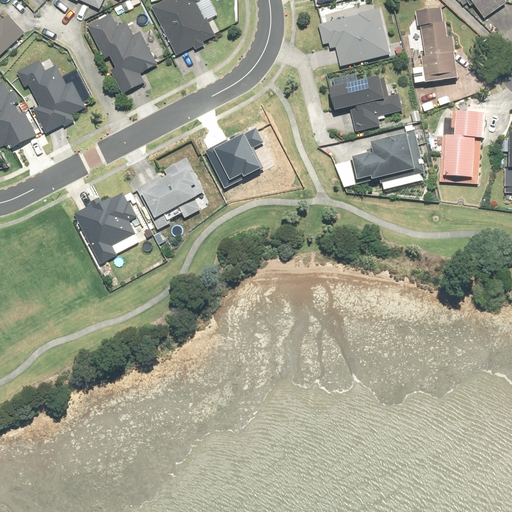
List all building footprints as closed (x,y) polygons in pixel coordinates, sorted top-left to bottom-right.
[(73,0),(78,2),(78,1),(99,11),(104,0),(73,0)] [(199,0),(166,0),(151,8),(176,56),(194,47),(196,51),(205,46),(203,43),(216,36),(206,18),(205,19),(197,5),(201,3),(199,0)] [(470,0),(484,20),(506,4),(503,0),(470,0)] [(421,58),(425,84),(459,78),(451,32),(448,32),(446,23),(444,24),(442,8),(415,12),(417,27),(420,27),(425,57),(421,58)] [(336,49),(340,68),(390,55),(379,9),(358,14),(358,15),(318,25),(323,46),(328,45),(330,50),(336,49)] [(0,55),(24,34),(8,16),(3,20),(0,17),(0,16),(0,15),(0,55)] [(111,15),(88,26),(105,60),(110,57),(116,69),(111,72),(122,94),(145,83),(140,74),(157,66),(141,32),(133,36),(126,22),(118,27),(111,15)] [(40,61),(17,73),(25,88),(29,86),(39,107),(33,110),(46,134),(64,125),(65,127),(75,122),(71,116),(86,108),(72,82),(67,85),(57,66),(45,72),(40,61)] [(389,96),(384,78),(379,79),(379,77),(329,89),(334,113),(351,109),(356,133),(380,127),(378,118),(403,112),(399,94),(389,96)] [(0,148),(5,146),(6,147),(11,145),(12,148),(37,136),(25,113),(20,115),(14,105),(19,102),(14,91),(9,93),(4,82),(0,84),(0,148)] [(451,118),(444,118),(439,183),(479,186),(482,139),(485,139),(487,114),(452,111),(451,118)] [(205,150),(225,189),(265,169),(254,147),(263,143),(256,128),(243,134),(242,131),(205,150)] [(425,174),(415,132),(371,142),(373,154),(371,155),(370,153),(351,157),(357,182),(371,178),(372,181),(379,180),(381,185),(425,174)] [(161,177),(136,189),(157,231),(171,224),(169,220),(182,214),(184,219),(201,211),(195,199),(197,198),(196,197),(204,193),(187,159),(164,171),(167,176),(162,179),(161,177)] [(91,206),(74,214),(100,265),(117,257),(112,247),(136,235),(129,222),(137,218),(129,203),(128,204),(123,194),(112,199),(112,198),(102,203),(99,198),(90,203),(91,206)]
